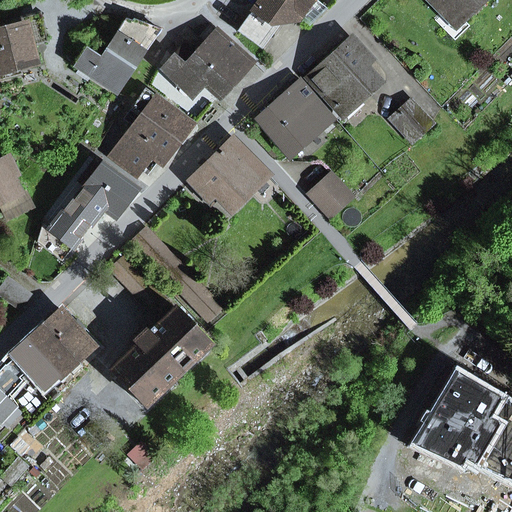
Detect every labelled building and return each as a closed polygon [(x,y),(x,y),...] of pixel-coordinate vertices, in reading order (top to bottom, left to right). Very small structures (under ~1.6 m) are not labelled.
[(281,22),(298,19),(312,0),(259,0),(237,31),(262,49),(281,22)] [(328,9),(317,0),(312,0),(298,19),(309,27),(328,9)] [(425,0),(443,17),(450,10),(463,24),(487,0),(425,0)] [(456,31),(463,24),(450,10),(443,17),(456,31)] [(0,77),(20,73),(18,67),(36,63),(29,36),(43,32),(39,16),(13,22),(14,28),(0,32),(0,77)] [(134,22),(127,19),(107,49),(132,66),(156,28),(135,20),(134,22)] [(202,80),(220,96),(252,61),(217,29),(194,54),(184,45),(163,69),(190,93),(202,80)] [(310,79),(342,115),(378,82),(363,65),(369,59),(352,40),(310,79)] [(77,66),(115,91),(132,66),(107,49),(101,59),(87,50),(77,66)] [(257,119),(289,157),(333,119),(300,80),(257,119)] [(192,124),(146,90),(127,118),(134,124),(125,135),(153,157),(161,164),(180,139),(192,124)] [(403,132),(411,142),(432,123),(412,101),(400,112),(411,125),(403,132)] [(403,132),(411,125),(400,112),(391,119),(403,132)] [(109,156),(137,178),(153,157),(125,135),(109,156)] [(214,192),(231,210),(267,174),(233,139),(191,180),(209,198),(214,192)] [(104,209),(116,218),(137,190),(103,164),(102,165),(95,160),(83,177),(89,182),(86,187),(53,229),(75,246),(104,209)] [(34,207),(26,191),(21,193),(12,176),(17,174),(12,163),(6,166),(3,161),(0,162),(0,203),(0,204),(6,216),(12,218),(34,207)] [(309,195),(329,217),(352,197),(331,174),(309,195)] [(86,187),(89,182),(83,177),(79,182),(86,187)] [(178,263),(144,228),(131,240),(165,275),(178,263)] [(155,310),(166,299),(126,257),(112,270),(153,312),(155,310)] [(208,321),(221,308),(178,263),(165,275),(208,321)] [(0,296),(21,311),(33,294),(8,276),(0,286),(0,296)] [(137,346),(111,371),(146,406),(210,344),(166,299),(155,310),(164,319),(154,329),(152,328),(150,330),(151,332),(150,334),(146,330),(133,342),(137,346)] [(94,345),(62,309),(46,324),(79,360),(94,345)] [(43,359),(59,377),(79,360),(46,324),(15,352),(32,369),(43,359)] [(25,378),(8,362),(0,371),(0,392),(6,398),(23,380),(25,378)] [(6,398),(12,403),(29,385),(23,380),(6,398)] [(511,486),(511,408),(473,383),(436,439),(511,488),(511,486)] [(7,427),(21,412),(12,403),(6,398),(0,392),(0,423),(2,422),(7,427)] [(145,437),(129,452),(143,467),(159,453),(145,437)] [(18,458),(1,477),(12,487),(28,468),(18,458)]
